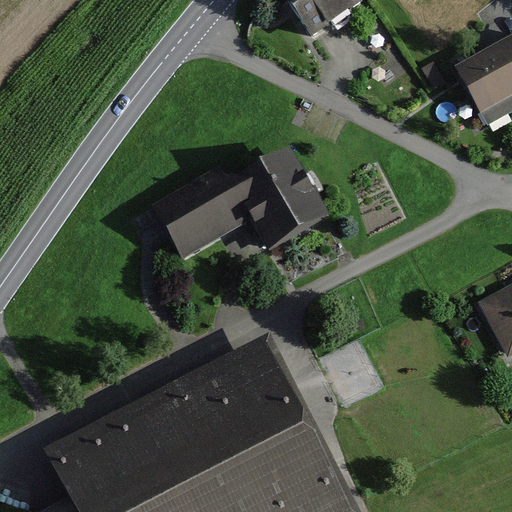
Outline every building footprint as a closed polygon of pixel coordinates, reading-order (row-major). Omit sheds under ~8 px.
[(362,1),(361,0),(288,0),(314,35),(362,1)] [(511,43),(461,71),(484,114),(511,98),(511,43)] [(270,248),(324,216),(289,157),(234,189),(270,248)] [(253,230),(224,178),(157,216),(186,267),(253,230)] [(511,353),(511,291),(484,307),(510,355),(511,353)] [(356,511),(274,350),(55,461),(80,511),(356,511)]
